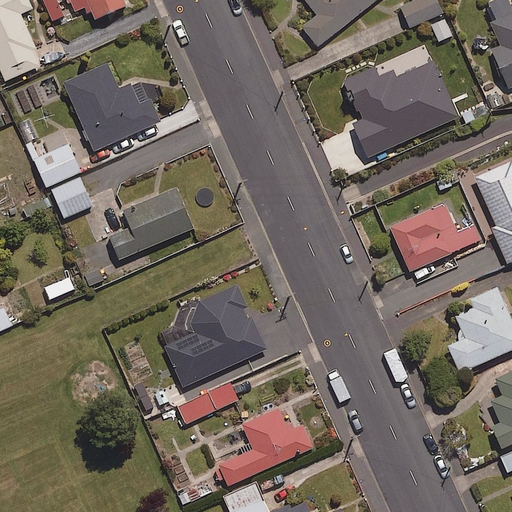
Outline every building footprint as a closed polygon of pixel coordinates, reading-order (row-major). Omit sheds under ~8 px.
[(33,7),(29,0),(0,0),(0,68),(5,80),(42,64),(20,13),(33,7)] [(63,16),(56,0),(43,0),(51,20),(63,16)] [(125,0),(87,0),(96,21),(128,7),(125,0)] [(375,0),(306,0),(318,14),(302,26),(318,46),(375,0)] [(438,0),(409,0),(400,5),(411,28),(444,12),(438,0)] [(511,13),(493,22),(503,44),(491,49),(509,88),(511,86),(511,13)] [(457,117),(433,61),(395,77),(392,71),(378,77),(373,67),(344,80),(362,120),(353,124),(368,156),(457,117)] [(109,64),(64,84),(95,152),(162,123),(152,100),(141,105),(132,84),(120,89),(109,64)] [(83,170),(72,143),(34,159),(46,186),(83,170)] [(511,161),(475,178),(500,232),(495,234),(508,263),(511,260),(511,161)] [(417,187),(421,197),(422,199),(429,197),(432,204),(456,194),(448,174),(417,187)] [(92,205),(80,177),(52,189),(64,217),(92,205)] [(421,197),(417,187),(375,204),(382,221),(407,211),(404,204),(421,197)] [(178,189),(124,211),(131,229),(110,238),(120,261),(195,230),(178,189)] [(457,233),(444,203),(390,227),(410,271),(481,238),(475,225),(457,233)] [(74,289),(69,277),(44,287),(49,299),(74,289)] [(224,282),(184,300),(204,344),(258,321),(248,299),(234,306),(224,282)] [(511,348),(511,320),(497,287),(470,299),(474,307),(455,316),(465,338),(448,345),(459,372),(511,348)] [(0,330),(12,325),(4,308),(0,309),(0,330)] [(503,395),(491,400),(500,422),(490,427),(499,448),(511,442),(511,371),(496,379),(503,395)] [(238,399),(229,382),(178,406),(186,423),(238,399)] [(280,409),(243,426),(255,451),(220,466),(229,488),(314,450),(304,426),(290,432),(280,409)] [(511,469),(511,451),(501,456),(507,471),(511,469)] [(213,491),(208,481),(179,495),(184,505),(213,491)] [(267,511),(255,482),(224,496),(230,511),(267,511)] [(290,506),(275,511),(343,511),(342,509),(336,511),(311,511),(307,502),(292,509),(290,506)]
